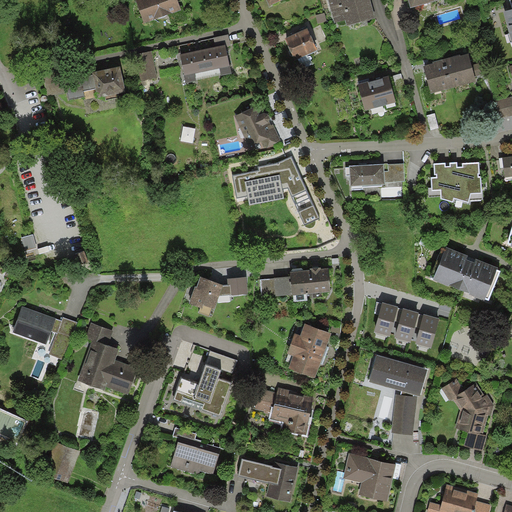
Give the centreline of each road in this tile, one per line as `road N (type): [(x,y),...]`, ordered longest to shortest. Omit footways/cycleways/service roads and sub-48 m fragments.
road 1 (residential): [(342,371),(350,246),(336,188),(312,142)]
road 2 (residential): [(312,142),(429,145),(511,130)]
road 3 (residential): [(107,511),(169,350)]
road 4 (residential): [(312,142),(243,0)]
road 5 (residential): [(511,484),(427,467),(414,479),(405,511)]
